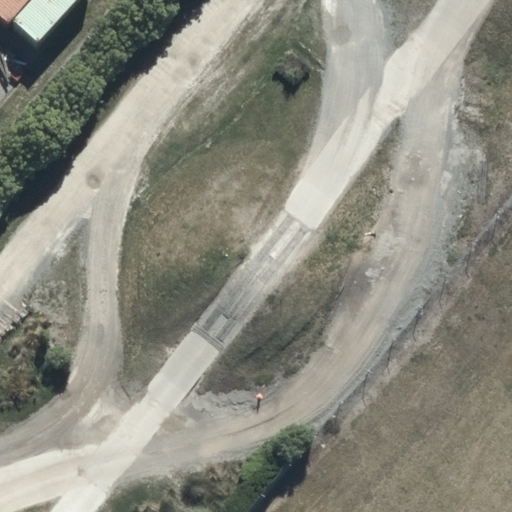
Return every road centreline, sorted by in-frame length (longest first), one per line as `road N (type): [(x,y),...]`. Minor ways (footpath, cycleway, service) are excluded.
road 1 (track): [(54,511),(308,210),(356,133),(370,98),(346,0)]
road 2 (track): [(460,0),(434,30),(424,76),(435,185),(415,225),(294,381),(248,425),(200,438)]
road 3 (track): [(0,270),(226,0)]
road 4 (track): [(200,438),(0,486)]
